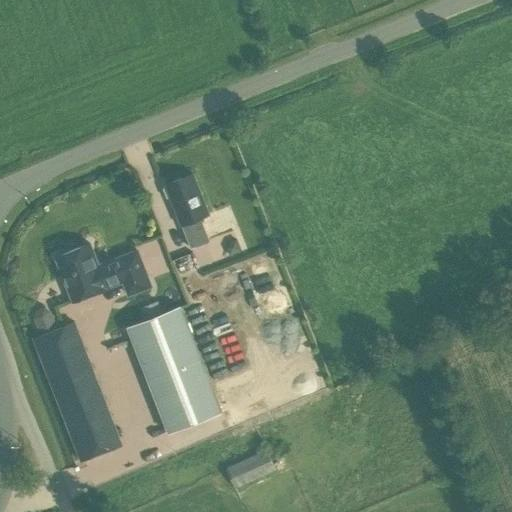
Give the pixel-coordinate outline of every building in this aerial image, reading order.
[(195,173),(165,184),(181,225),(191,250),(209,242),(200,217),(211,213),(195,173)] [(230,254),(241,250),(236,239),(230,242),(228,248),(230,254)] [(90,243),(56,256),(73,301),(119,283),(123,294),(149,284),(137,252),(99,266),(90,243)] [(214,316),(202,287),(182,295),(194,324),(214,316)] [(184,304),(129,325),(169,432),(225,411),(184,304)] [(37,312),(35,320),(40,333),(58,326),(54,313),(47,309),(37,312)] [(40,333),(30,337),(78,460),(121,444),(73,320),(58,326),(40,333)] [(236,488),(275,472),(267,451),(228,468),(236,488)]
